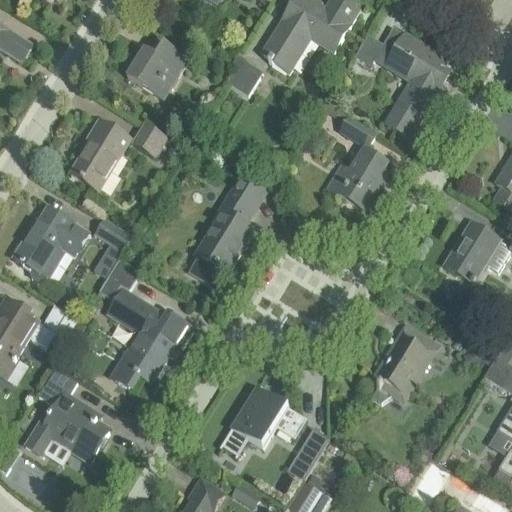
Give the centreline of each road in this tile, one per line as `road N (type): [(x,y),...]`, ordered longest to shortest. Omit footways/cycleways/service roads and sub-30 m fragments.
road 1 (residential): [(129,511),(233,345),(321,359),(511,58)]
road 2 (residential): [(0,181),(116,0)]
